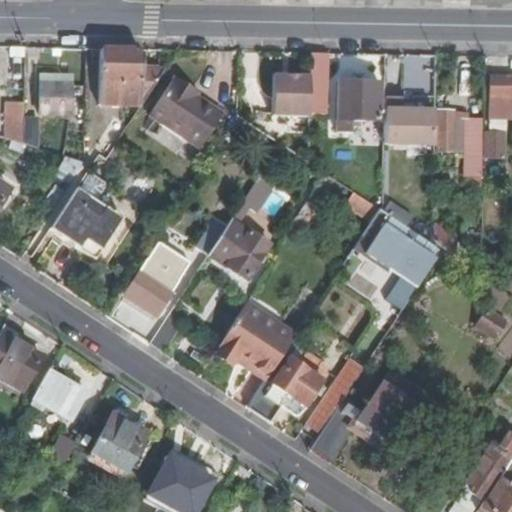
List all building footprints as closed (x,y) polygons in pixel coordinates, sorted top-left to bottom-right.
[(98,106),(139,106),(162,72),(162,68),(143,68),(143,57),(135,51),(99,50),(98,106)] [(308,96),(324,97),(324,54),(308,54),(308,77),(308,96)] [(433,76),(433,56),(417,56),(417,65),(426,65),(426,76),(433,76)] [(308,96),(308,77),(271,76),(271,117),(307,118),(307,107),(308,96)] [(511,78),(490,78),(488,119),(511,120),(511,78)] [(173,81),(148,119),(197,151),(218,118),(186,98),(190,92),(173,81)] [(38,84),(37,115),(70,116),(71,85),(38,84)] [(377,85),(336,84),(335,135),(351,135),(351,121),(377,121),(377,85)] [(324,97),(308,96),(307,107),(324,107),(324,97)] [(400,102),(383,102),(382,146),(411,146),(431,147),(432,115),(400,115),(400,102)] [(452,112),(434,112),(434,151),(462,151),(461,177),(468,177),(468,186),(477,186),(478,121),(452,121),(452,112)] [(22,144),(34,148),(35,132),(22,127),(22,144)] [(505,131),(482,132),(483,159),(506,158),(505,131)] [(431,147),(411,146),(411,157),(431,158),(431,147)] [(66,184),(75,171),(63,163),(54,176),(66,184)] [(85,174),(48,230),(93,258),(118,220),(85,199),(96,181),(85,174)] [(272,188),(257,179),(235,212),(206,257),(244,281),(268,246),(236,225),(247,210),(255,214),(272,188)] [(0,202),(8,190),(0,184),(0,202)] [(370,221),(377,209),(354,194),(346,205),(370,221)] [(425,199),(412,198),(412,208),(425,209),(425,199)] [(206,257),(235,212),(223,204),(187,258),(199,266),(206,257)] [(399,210),(381,204),(381,212),(394,219),(399,210)] [(432,245),(429,242),(394,219),(381,212),(377,209),(370,221),(352,247),(416,288),(441,250),(432,245)] [(441,250),(466,266),(472,258),(457,248),(459,245),(433,228),(432,245),(441,250)] [(144,260),(121,296),(155,317),(184,272),(153,252),(147,262),(144,260)] [(269,375),(293,338),(244,305),(215,349),(234,361),(239,355),(269,375)] [(186,315),(174,307),(150,343),(163,352),(186,315)] [(487,311),(476,327),(492,339),(503,322),(487,311)] [(0,338),(0,383),(19,394),(38,359),(0,338)] [(247,408),(267,421),(276,406),(295,419),(327,370),(306,355),(297,368),(285,360),(268,387),(263,384),(247,408)] [(359,414),(341,402),(310,449),(330,463),(351,431),(386,455),(426,399),(389,373),(359,414)] [(44,375),(29,402),(67,423),(81,396),(44,375)] [(121,431),(124,425),(112,418),(108,424),(121,431)] [(121,431),(108,424),(90,457),(126,477),(148,438),(124,425),(121,431)] [(59,435),(48,457),(64,465),(75,443),(59,435)] [(510,459),(511,455),(511,439),(506,436),(498,448),(490,444),(464,484),(468,486),(450,511),(475,511),(477,509),(510,459)] [(169,461),(211,485),(216,475),(174,452),(169,461)] [(511,511),(511,459),(510,459),(477,509),(481,511),(511,511)] [(195,511),(211,485),(169,461),(146,501),(166,511),(195,511)]
